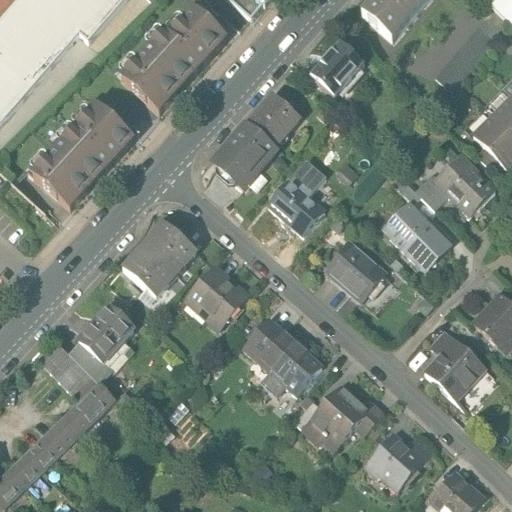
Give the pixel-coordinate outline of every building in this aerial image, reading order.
[(125,0),(22,0),(0,26),(0,132),(79,41),(88,49),(129,3),(125,0)] [(0,0),(0,26),(22,0),(0,0)] [(228,0),(227,2),(251,23),(270,0),(228,0)] [(397,51),(441,0),(378,0),(362,19),(397,51)] [(511,0),(473,0),(490,16),(509,32),(511,34),(511,0)] [(164,37),(153,49),(190,84),(225,45),(193,16),(169,42),(164,37)] [(509,32),(490,16),(433,82),(452,98),(509,32)] [(153,49),(121,84),(159,117),(190,84),(153,49)] [(342,51),(309,86),(338,113),(371,78),(342,51)] [(273,98),(245,131),(278,159),(307,127),(273,98)] [(511,112),(509,110),(491,130),(511,149),(511,112)] [(133,146),(95,112),(63,147),(101,181),(133,146)] [(511,149),(491,130),(473,150),(511,186),(511,185),(511,149)] [(245,131),(207,174),(245,207),(283,163),(278,159),(245,131)] [(101,181),(63,147),(33,180),(70,214),(101,181)] [(458,166),(434,190),(473,227),(496,202),(458,166)] [(294,182),(265,216),(294,241),(323,206),(294,182)] [(414,210),(384,242),(422,276),(451,244),(414,210)] [(203,268),(164,233),(121,281),(160,316),(203,268)] [(353,251),(326,282),(365,315),(391,283),(353,251)] [(220,269),(182,312),(223,346),(258,301),(220,269)] [(470,331),(505,363),(511,355),(511,310),(499,299),(470,331)] [(108,315),(68,360),(100,391),(113,376),(115,378),(134,357),(123,348),(133,337),(108,315)] [(243,362),(271,385),(299,351),(271,328),(243,362)] [(420,385),(455,416),(490,378),(446,338),(430,355),(440,364),(420,385)] [(68,360),(58,349),(41,367),(83,407),(100,391),(68,360)] [(271,385),(299,408),(327,373),(299,351),(271,385)] [(343,389),(309,430),(344,458),(378,418),(343,389)] [(83,407),(60,430),(76,446),(115,408),(100,391),(83,407)] [(76,446),(60,430),(24,465),(39,481),(76,446)] [(396,436),(364,473),(401,504),(433,467),(396,436)] [(0,511),(7,511),(39,481),(24,465),(0,488),(0,511)] [(453,476),(426,510),(428,511),(482,511),(489,505),(453,476)]
